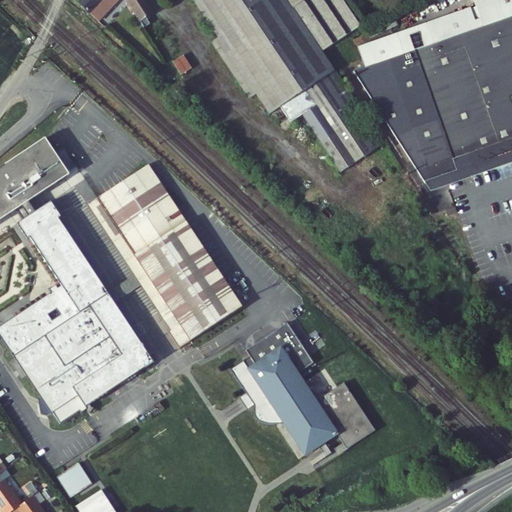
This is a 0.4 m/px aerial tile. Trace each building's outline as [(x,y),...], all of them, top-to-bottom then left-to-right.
[(112,0),(80,0),(78,2),(97,19),(111,3),(110,2),(112,0)] [(155,11),(147,0),(127,0),(145,27),(152,22),(148,15),(155,11)] [(166,0),(168,2),(171,0),(188,0),(214,38),(207,43),(243,99),(250,95),(263,115),(275,108),(284,121),(309,105),(319,121),(304,131),(330,170),(373,143),(317,56),(356,30),(338,0),(166,0)] [(511,0),(491,0),(480,4),(490,33),(349,84),(425,194),(470,178),(480,175),(476,163),(511,150),(511,0)] [(0,221),(68,174),(45,140),(0,170),(0,221)] [(511,150),(476,163),(480,175),(470,178),(425,194),(428,199),(511,168),(511,150)] [(179,350),(243,307),(147,165),(97,199),(166,303),(157,310),(170,331),(168,332),(179,350)] [(87,206),(134,276),(108,293),(114,302),(140,285),(157,310),(166,303),(97,199),(87,206)] [(61,217),(51,201),(17,224),(28,240),(29,238),(62,288),(58,291),(55,288),(49,292),(51,296),(0,331),(0,339),(41,400),(49,412),(60,427),(79,413),(80,416),(88,410),(86,408),(154,363),(114,302),(108,293),(59,219),(61,217)] [(457,223),(455,218),(446,221),(448,227),(457,223)] [(244,361),(230,370),(246,395),(254,406),(254,415),(255,417),(256,420),(258,422),(261,423),(266,425),(278,425),(284,425),(305,456),(338,435),(298,374),(314,364),(287,324),(246,351),(253,362),(247,365),(244,361)] [(247,410),(254,406),(246,395),(240,399),(243,405),(247,410)] [(49,412),(41,400),(37,402),(45,414),(49,412)] [(0,475),(11,467),(8,462),(0,466),(0,475)] [(92,484),(77,465),(57,479),(72,499),(92,484)] [(22,506),(5,481),(0,484),(0,509),(2,511),(13,511),(14,511),(22,506)] [(113,511),(99,494),(85,505),(91,511),(113,511)] [(43,511),(34,498),(22,506),(14,511),(13,511),(43,511)]
